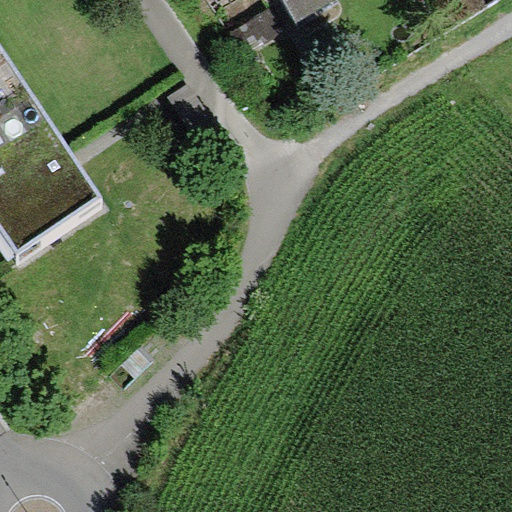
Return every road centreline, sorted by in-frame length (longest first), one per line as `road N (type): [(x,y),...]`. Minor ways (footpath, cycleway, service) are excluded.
road 1 (residential): [(46,511),(189,365),(242,293),(268,232),(279,172)]
road 2 (track): [(279,172),(511,22)]
